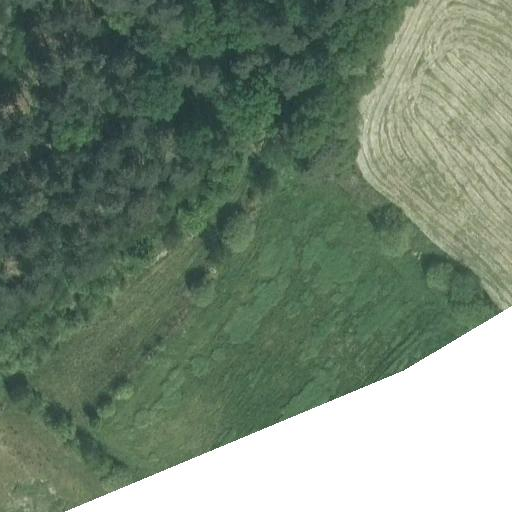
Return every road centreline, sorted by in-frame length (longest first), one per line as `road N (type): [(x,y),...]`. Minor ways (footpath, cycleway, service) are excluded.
road 1 (track): [(333,0),(308,67),(258,140),(237,199),(194,273),(87,410)]
road 2 (track): [(0,164),(59,139),(151,45),(212,0)]
